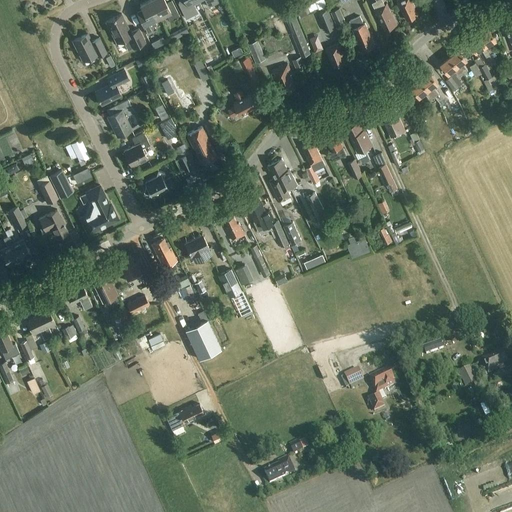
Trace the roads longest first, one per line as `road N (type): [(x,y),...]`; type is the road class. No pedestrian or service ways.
road 1 (unclassified): [(141,228),(232,181),(287,123),(389,76),(437,28),(508,0)]
road 2 (residential): [(141,228),(55,51),(63,18),(98,0)]
road 3 (unclassified): [(0,300),(141,228)]
